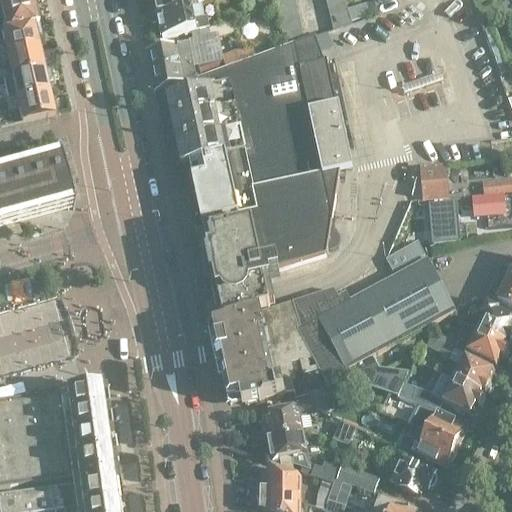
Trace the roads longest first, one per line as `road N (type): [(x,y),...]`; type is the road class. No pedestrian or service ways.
road 1 (secondary): [(76,0),(126,228)]
road 2 (secondary): [(148,223),(101,0)]
road 3 (secondary): [(126,228),(155,364),(180,425)]
road 4 (secondary): [(180,425),(176,359),(148,223)]
